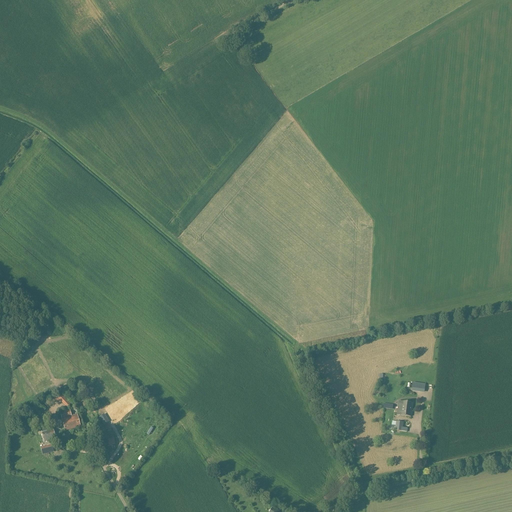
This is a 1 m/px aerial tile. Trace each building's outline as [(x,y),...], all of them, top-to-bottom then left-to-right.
[(426,392),(426,383),(414,383),(413,392),(426,392)] [(67,408),(72,404),(64,395),(55,402),(56,403),(60,400),(67,408)] [(398,406),(397,415),(400,416),(411,417),(413,403),(402,402),(399,402),(398,406)] [(65,431),(81,427),(77,415),(72,417),(70,411),(61,413),(65,431)] [(396,422),(395,431),(402,432),(402,431),(407,432),(408,428),(403,428),(404,423),(396,422)] [(44,443),(56,439),(53,426),(41,429),(44,443)] [(113,435),(103,437),(105,447),(115,445),(113,435)] [(41,448),(43,455),(54,452),(52,445),(41,448)]
